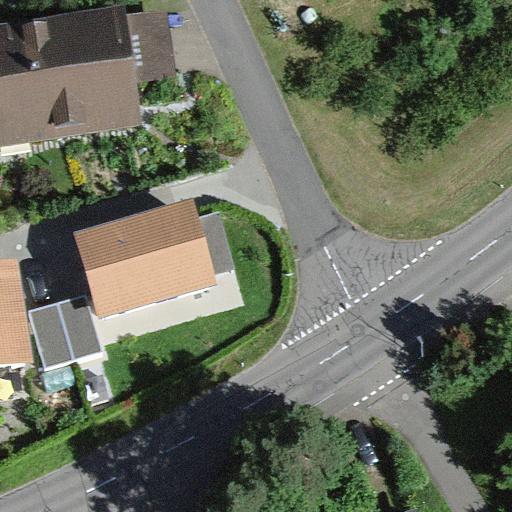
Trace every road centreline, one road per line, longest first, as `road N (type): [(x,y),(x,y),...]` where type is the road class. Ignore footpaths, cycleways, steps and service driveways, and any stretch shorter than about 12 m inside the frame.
road 1 (residential): [(370,331),(216,0)]
road 2 (tertiary): [(370,331),(148,470),(54,511)]
road 3 (residential): [(474,511),(370,331)]
road 4 (tertiary): [(511,219),(370,331)]
